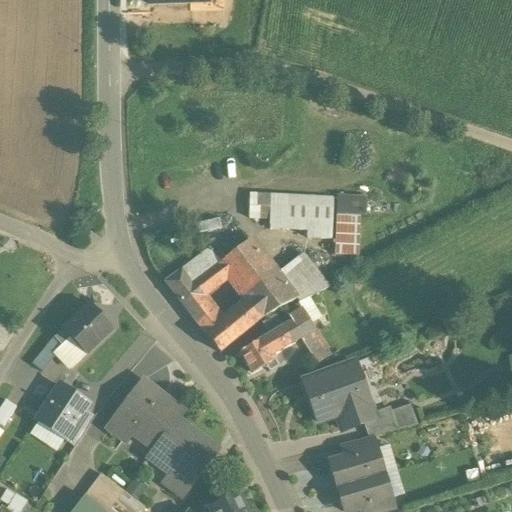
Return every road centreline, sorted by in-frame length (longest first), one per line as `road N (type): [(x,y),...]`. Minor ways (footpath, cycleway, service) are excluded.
road 1 (residential): [(286,511),(238,411),(122,255)]
road 2 (residential): [(122,255),(113,217),(108,73)]
road 3 (track): [(75,264),(0,374)]
